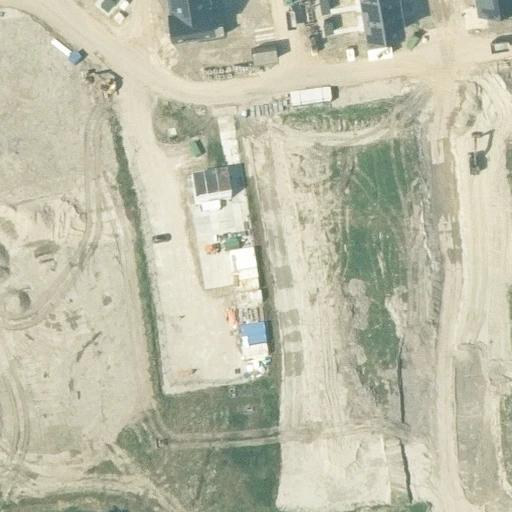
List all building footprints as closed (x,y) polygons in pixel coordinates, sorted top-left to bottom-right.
[(218,0),(207,0),(167,7),(171,31),(199,27),(200,35),(197,35),(198,36),(226,32),(226,30),(223,30),(222,22),(218,0)] [(319,0),(321,10),(329,9),(327,0),(319,0)] [(398,0),(360,0),(363,13),(399,7),(398,0)] [(511,0),(476,0),(478,7),(503,2),(505,14),(511,13),(511,0)] [(399,7),(363,13),(367,35),(403,30),(399,7)] [(323,19),(322,20),(324,31),(332,30),(330,18),(323,19)] [(17,24),(2,27),(8,64),(23,62),(17,24)] [(2,27),(0,27),(0,65),(8,64),(2,27)] [(275,44),(250,48),(252,61),(277,57),(275,44)] [(34,91),(22,93),(23,101),(36,100),(34,91)] [(6,92),(0,93),(0,105),(0,106),(8,104),(6,92)] [(35,100),(24,102),(25,110),(37,108),(35,100)] [(37,108),(25,110),(26,118),(38,116),(37,108)] [(72,129),(44,137),(59,185),(87,176),(72,129)] [(44,137),(18,145),(33,193),(59,185),(44,137)] [(0,180),(6,201),(33,193),(18,145),(17,146),(20,155),(0,160),(0,180)] [(110,242),(82,245),(87,295),(115,292),(110,242)] [(82,245),(55,248),(59,297),(87,295),(82,245)] [(55,248),(27,251),(32,300),(59,297),(55,248)] [(27,251),(0,253),(0,267),(3,303),(32,300),(27,251)] [(89,317),(77,319),(79,331),(91,329),(89,317)] [(42,324),(34,325),(36,337),(44,336),(42,324)] [(34,325),(26,326),(28,338),(36,337),(34,325)] [(107,325),(95,326),(96,334),(108,333),(107,325)] [(108,334),(96,335),(97,343),(109,342),(108,334)] [(82,337),(74,338),(76,350),(84,349),(82,337)] [(74,338),(67,340),(68,352),(76,350),(74,338)] [(53,342),(45,343),(47,355),(55,354),(53,342)] [(45,343),(37,344),(39,356),(47,355),(45,343)] [(118,368),(104,373),(119,408),(133,402),(118,368)] [(104,373),(91,379),(105,414),(119,408),(104,373)] [(91,379),(77,385),(92,419),(105,414),(91,379)] [(77,385),(64,390),(79,425),(92,419),(77,385)] [(64,390),(50,396),(65,431),(79,425),(64,390)]
